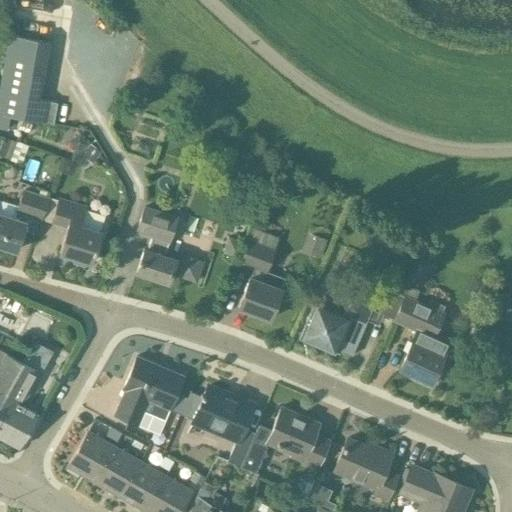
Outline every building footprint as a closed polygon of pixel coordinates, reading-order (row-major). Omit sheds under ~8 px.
[(56,103),(39,99),(50,41),(9,34),(0,81),(0,113),(53,124),(56,103)] [(19,122),(16,130),(28,134),(30,126),(19,122)] [(4,137),(0,147),(0,156),(21,165),(28,146),(4,137)] [(139,142),(136,151),(148,155),(151,145),(139,142)] [(90,144),(84,155),(94,162),(101,151),(90,144)] [(49,199),(23,189),(15,212),(41,221),(49,199)] [(86,207),(59,198),(50,223),(66,228),(58,254),(72,258),(72,263),(83,267),(88,263),(92,253),(94,253),(95,249),(93,249),(104,216),(85,210),(86,207)] [(178,215),(144,205),(134,232),(150,237),(146,250),(143,249),(136,273),(167,283),(171,271),(175,273),(174,275),(197,282),(204,261),(182,254),(180,262),(163,256),(167,242),(169,243),(178,215)] [(0,246),(15,251),(24,222),(0,214),(0,246)] [(278,236),(253,228),(249,238),(247,238),(245,242),(240,259),(239,262),(254,268),(250,278),(248,277),(237,307),(268,319),(283,278),(266,272),(274,249),(273,248),(278,236)] [(229,237),(223,254),(240,259),(245,242),(229,237)] [(416,239),(411,250),(422,255),(427,244),(416,239)] [(389,289),(379,312),(393,319),(404,296),(402,295),(389,289)] [(393,319),(392,321),(415,331),(399,367),(415,374),(414,375),(415,376),(413,380),(427,386),(429,382),(430,382),(435,371),(447,376),(454,361),(442,356),(451,338),(436,330),(445,312),(441,310),(443,305),(430,299),(428,304),(403,293),(402,295),(404,296),(394,319),(393,319)] [(371,308),(349,298),(342,316),(315,304),(299,338),(332,352),(335,348),(350,356),(371,308)] [(511,306),(499,307),(499,320),(511,319),(511,306)] [(0,309),(0,331),(15,336),(21,317),(0,309)] [(22,361),(21,361),(5,352),(0,360),(0,415),(10,398),(3,395),(22,361)] [(125,391),(115,415),(138,425),(139,426),(146,411),(165,419),(169,409),(181,413),(187,398),(176,393),(183,376),(137,357),(123,390),(125,391)] [(10,398),(0,415),(0,436),(18,447),(37,413),(20,403),(38,370),(22,361),(3,395),(10,398)] [(490,361),(477,366),(483,379),(496,374),(490,361)] [(222,435),(236,441),(238,442),(244,428),(253,405),(237,398),(235,404),(223,399),(224,395),(207,387),(203,396),(190,391),(187,398),(181,413),(223,431),(222,435)] [(281,408),(269,437),(268,440),(269,441),(293,451),(291,457),(319,468),(330,441),(314,434),(319,423),(281,408)] [(109,425),(104,434),(117,441),(121,432),(109,425)] [(94,480),(113,446),(87,431),(68,464),(81,472),(79,474),(92,482),(94,480)] [(241,466),(241,468),(256,474),(263,457),(266,455),(265,452),(267,448),(265,447),(268,440),(269,437),(256,431),(255,433),(249,447),(241,466)] [(374,450),(346,439),(333,470),(378,488),(375,495),(387,500),(397,476),(385,471),(392,454),(375,448),(374,450)] [(236,441),(228,460),(241,466),(249,447),(238,442),(236,441)] [(119,497),(120,495),(140,461),(113,446),(94,480),(106,487),(105,489),(119,497)] [(164,457),(158,467),(168,472),(173,463),(164,457)] [(144,511),(146,510),(165,476),(140,461),(120,495),(132,502),(131,504),(144,511)] [(432,475),(411,466),(399,494),(416,500),(418,495),(429,500),(424,511),(460,511),(470,489),(433,474),(432,475)] [(194,470),(190,477),(199,482),(203,475),(194,470)] [(179,511),(192,491),(165,476),(146,510),(149,511),(179,511)] [(313,477),(305,497),(332,509),(334,504),(325,500),(330,490),(316,484),(317,482),(318,479),(313,477)] [(204,480),(186,511),(225,511),(207,503),(216,487),(214,485),(204,480)] [(260,503),(257,509),(263,511),(264,511),(267,506),(260,503)]
